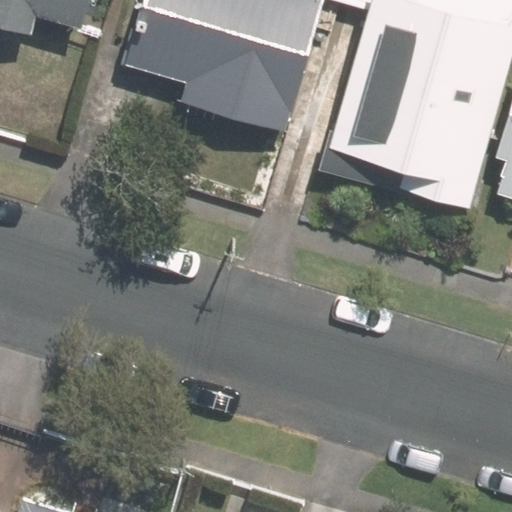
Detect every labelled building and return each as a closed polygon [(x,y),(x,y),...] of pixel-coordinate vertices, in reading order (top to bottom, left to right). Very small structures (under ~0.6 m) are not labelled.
[(89,24),(95,0),(0,0),(0,21),(41,33),(47,13),(89,24)] [(284,122),(319,0),(146,0),(131,53),(193,72),(187,92),(284,122)] [(511,0),(357,0),(387,8),(348,142),(395,157),(386,186),(431,199),(435,190),(486,206),(511,112),(511,0)] [(94,56),(19,34),(5,80),(81,102),(94,56)] [(166,84),(111,69),(99,113),(153,128),(166,84)] [(100,511),(29,490),(23,509),(17,508),(0,502),(0,511),(100,511)]
